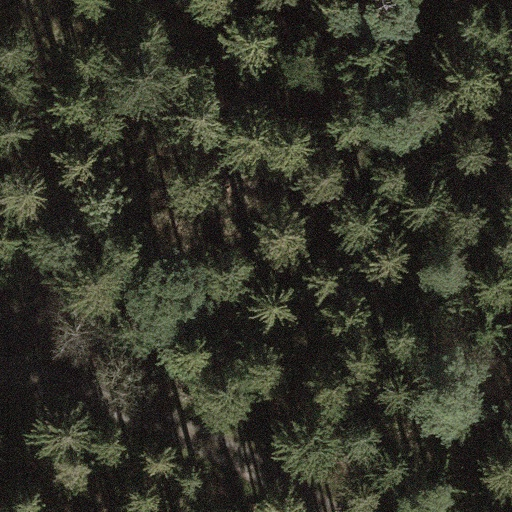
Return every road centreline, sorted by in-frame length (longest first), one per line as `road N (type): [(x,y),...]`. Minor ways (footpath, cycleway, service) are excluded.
road 1 (track): [(43,0),(37,385)]
road 2 (track): [(0,370),(262,480),(312,511)]
